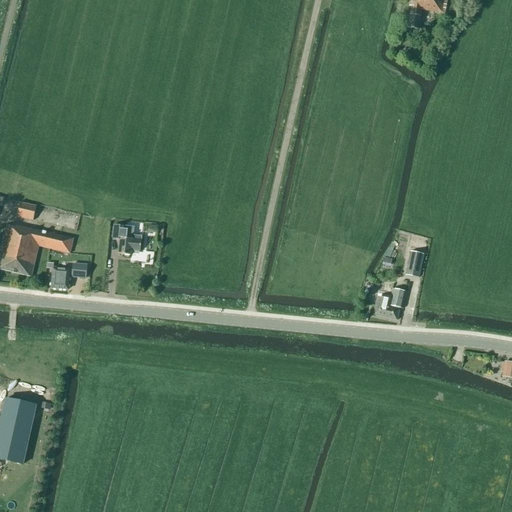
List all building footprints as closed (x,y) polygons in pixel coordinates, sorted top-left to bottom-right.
[(421,10),(445,14),(446,0),(409,0),(409,6),(411,6),(408,28),(418,30),(421,10)] [(17,217),(33,221),(36,207),(21,203),(17,217)] [(38,246),(69,254),(73,239),(15,225),(15,227),(6,225),(0,251),(0,254),(1,255),(0,259),(0,269),(31,277),(38,246)] [(141,237),(132,236),(132,239),(125,238),(126,227),(114,225),(112,239),(119,240),(118,254),(131,256),(131,250),(140,251),(141,240),(141,237)] [(148,232),(157,233),(157,226),(148,225),(148,232)] [(423,255),(410,252),(405,275),(418,278),(423,255)] [(52,275),(51,288),(67,290),(69,277),(69,276),(72,276),(72,277),(86,279),(87,266),(73,264),(72,272),(69,272),(69,270),(53,269),(52,275)] [(399,309),(402,309),(406,292),(393,289),(390,300),(377,297),(375,305),(373,315),(397,320),(399,309)] [(511,363),(508,363),(504,362),(502,376),(506,377),(510,377),(510,378),(511,378),(511,363)] [(35,406),(5,399),(0,423),(0,459),(22,465),(35,406)]
